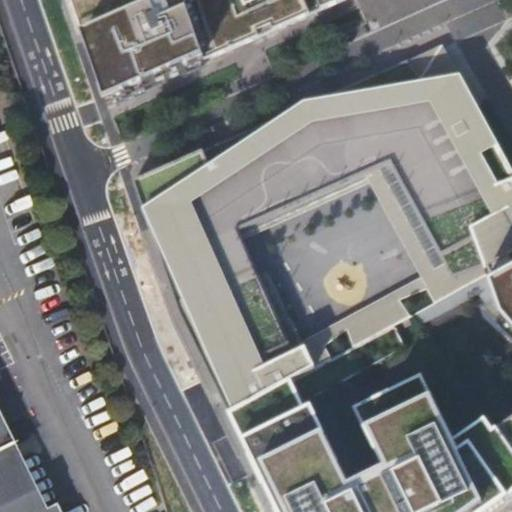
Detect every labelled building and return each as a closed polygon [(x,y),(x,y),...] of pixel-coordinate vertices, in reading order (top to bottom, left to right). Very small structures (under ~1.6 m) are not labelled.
[(69,0),(71,3),(84,41),(155,9),(168,4),(166,0),(69,0)] [(155,9),(84,41),(107,108),(199,66),(233,51),(243,47),(253,42),(259,39),(347,0),(175,0),(168,4),(155,9)] [(489,275),(511,262),(511,173),(511,171),(499,149),(483,120),(473,103),(461,111),(437,82),(427,84),(408,61),(312,103),(205,151),(133,183),(143,212),(179,317),(231,417),(300,379),(317,369),(308,349),(296,355),(261,276),(241,232),(368,175),(392,164),(444,257),(455,277),(486,266),(489,275)] [(437,304),(489,275),(486,266),(455,277),(444,257),(392,164),(368,175),(420,274),(303,339),(308,349),(317,369),(334,360),(327,346),(347,332),(356,348),(413,316),(403,299),(429,290),(437,304)] [(511,262),(489,275),(496,297),(487,302),(511,329),(511,262)] [(296,355),(308,349),(303,339),(270,273),(261,276),(296,355)] [(496,297),(489,275),(437,304),(418,314),(424,323),(479,293),(487,302),(496,297)] [(277,511),(493,511),(511,499),(511,448),(503,435),(500,437),(494,425),(457,443),(423,374),(363,403),(399,467),(366,485),(323,405),(316,409),(300,379),(231,417),(277,511)] [(511,420),(499,430),(503,435),(511,448),(511,420)] [(0,454),(28,511),(39,511),(41,511),(0,429),(0,454)] [(0,511),(52,511),(50,507),(41,511),(39,511),(28,511),(0,454),(0,511)]
